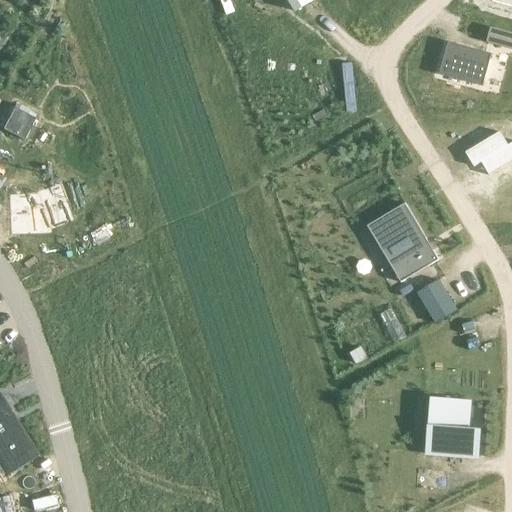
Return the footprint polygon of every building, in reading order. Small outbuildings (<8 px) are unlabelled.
[(289,0),(297,12),(297,11),(314,0),(289,0)] [(354,0),(372,18),(390,0),(354,0)] [(511,33),(494,28),(490,42),(511,48),(511,33)] [(449,43),(440,75),(480,86),(489,54),(449,43)] [(334,49),(270,49),(270,69),(334,69),(334,49)] [(14,109),(3,129),(25,140),(35,119),(14,109)] [(313,116),(316,122),(327,116),(324,111),(313,116)] [(479,145),(466,153),(474,167),(482,163),(490,176),(511,162),(511,144),(508,146),(500,133),(493,137),(491,132),(477,141),(479,145)] [(37,195),(9,196),(10,236),(50,234),(50,230),(73,222),(59,184),(36,193),(37,195)] [(405,204),(367,227),(401,283),(439,260),(433,250),(428,253),(423,244),(427,241),(405,204)] [(439,281),(418,294),(436,324),(457,311),(439,281)] [(115,347),(87,356),(88,357),(90,356),(104,404),(108,403),(111,413),(109,413),(110,415),(149,403),(148,401),(146,402),(137,374),(122,378),(113,349),(115,349),(115,347)] [(361,348),(350,354),(356,364),(367,358),(361,348)] [(0,467),(6,476),(37,456),(0,397),(0,467)] [(442,427),(429,426),(427,454),(479,457),(481,429),(468,429),(470,401),(443,399),(442,427)] [(136,440),(111,448),(122,483),(147,476),(136,440)]
